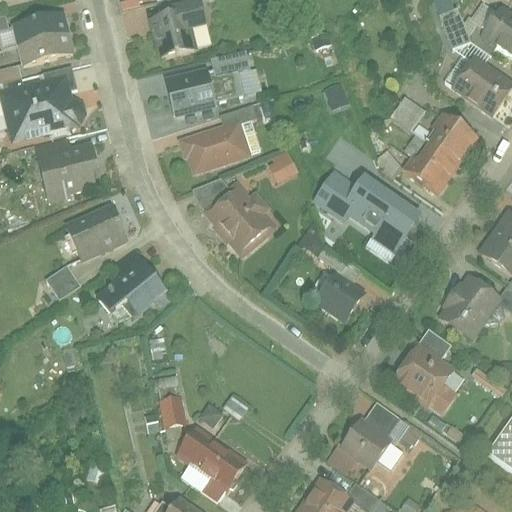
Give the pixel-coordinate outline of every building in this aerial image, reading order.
[(0,0),(0,11),(58,0),(0,0)] [(442,20),(458,14),(453,0),(443,0),(436,3),(442,20)] [(171,20),(147,25),(156,64),(195,55),(191,36),(206,33),(199,3),(168,9),(171,20)] [(511,18),(500,10),(479,42),(511,63),(511,18)] [(74,60),(63,18),(10,31),(20,73),(74,60)] [(253,54),(213,62),(217,82),(238,78),(242,101),(262,96),(253,54)] [(449,97),(492,124),(511,93),(511,87),(472,62),(449,97)] [(0,97),(0,109),(11,151),(79,133),(69,96),(77,94),(71,72),(39,81),(41,86),(0,97)] [(202,73),(163,84),(174,124),(214,113),(202,73)] [(324,94),(333,115),(351,108),(342,87),(324,94)] [(222,134),(181,147),(192,181),(249,164),(239,132),(263,125),(258,110),(218,122),(222,134)] [(441,201),(479,145),(442,121),(405,176),(441,201)] [(64,144),(34,152),(48,209),(98,197),(94,183),(99,182),(90,147),(66,153),(64,144)] [(298,178),(286,158),(265,170),(276,190),(298,178)] [(333,178),(312,209),(393,265),(423,222),(363,181),(354,193),(333,178)] [(237,190),(202,219),(240,265),(276,235),(264,221),(270,216),(255,197),(248,203),(237,190)] [(126,249),(109,211),(61,232),(78,270),(126,249)] [(511,220),(508,218),(478,260),(511,283),(511,220)] [(311,229),(298,248),(316,260),(329,242),(311,229)] [(346,266),(323,252),(312,270),(329,280),(309,314),(344,335),(366,299),(337,281),(346,266)] [(135,326),(170,298),(134,253),(111,272),(120,283),(97,301),(111,319),(123,310),(135,326)] [(61,306),(84,292),(71,270),(48,283),(61,306)] [(466,281),(436,323),(470,347),(500,305),(466,281)] [(426,336),(391,389),(439,420),(454,398),(443,390),(453,375),(440,366),(450,352),(426,336)] [(154,369),(168,366),(164,341),(149,344),(154,369)] [(154,382),(167,432),(189,426),(175,376),(154,382)] [(337,449),(325,467),(348,481),(357,467),(372,476),(402,429),(376,412),(366,428),(360,424),(342,452),(337,449)] [(511,427),(492,457),(511,470),(511,427)] [(231,498),(251,468),(196,431),(173,465),(188,475),(182,483),(217,507),(225,494),(231,498)] [(348,511),(352,506),(316,483),(297,511),(348,511)]
